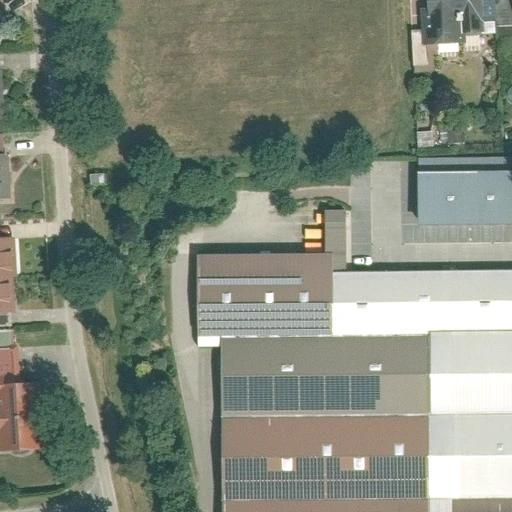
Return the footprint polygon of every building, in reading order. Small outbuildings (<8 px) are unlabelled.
[(488,0),(426,0),(428,40),(470,40),(471,31),(490,31),(488,0)] [(511,0),(499,0),(500,24),(511,23),(511,0)] [(8,67),(0,67),(0,116),(11,116),(8,67)] [(13,153),(0,153),(0,197),(18,196),(13,153)] [(511,167),(426,169),(428,220),(511,219),(511,167)] [(330,270),(350,270),(349,222),(319,222),(319,252),(330,252),(330,270)] [(0,236),(0,310),(2,311),(21,310),(19,273),(22,272),(20,235),(0,236)] [(319,252),(202,253),(202,345),(226,346),(226,511),(511,511),(511,268),(350,270),(330,270),(330,252),(319,252)] [(11,372),(0,372),(0,395),(2,395),(1,382),(12,382),(11,372)] [(12,382),(1,382),(2,395),(3,449),(53,444),(49,379),(12,382)]
